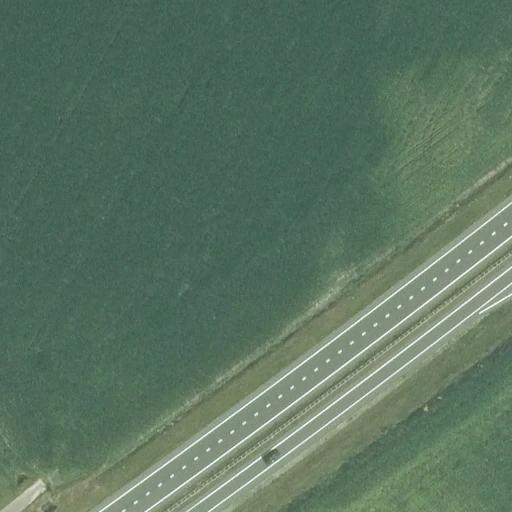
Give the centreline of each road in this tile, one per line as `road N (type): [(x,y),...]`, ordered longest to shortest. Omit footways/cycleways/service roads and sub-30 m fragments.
road 1 (trunk): [(511,221),(128,511)]
road 2 (trunk): [(194,511),(511,271)]
